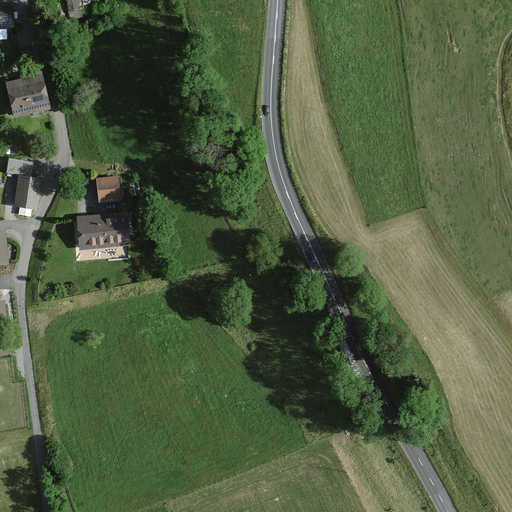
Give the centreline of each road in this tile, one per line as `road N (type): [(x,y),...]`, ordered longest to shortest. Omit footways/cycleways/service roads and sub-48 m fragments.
road 1 (secondary): [(277,0),(270,108),(286,192),(358,351),(448,511)]
road 2 (residential): [(49,511),(20,273),(67,162),(28,0)]
